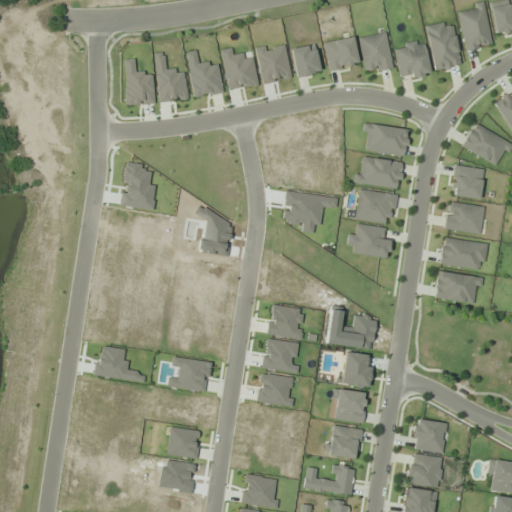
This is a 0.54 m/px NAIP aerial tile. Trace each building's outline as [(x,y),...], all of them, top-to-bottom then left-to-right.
[(494,35),(511,31),(511,0),(508,0),(488,4),(494,35)] [(482,3),(466,6),(466,10),(457,12),(463,49),(489,45),(482,3)] [(432,70),(458,65),(450,21),(424,26),(432,70)] [(390,68),(384,33),(357,37),(364,73),(390,68)] [(327,70),(355,66),(352,37),(323,41),(327,70)] [(393,44),(398,79),(427,75),(423,40),(393,44)] [(511,89),(492,101),(511,137),(511,89)] [(459,146),(492,166),(498,156),(503,159),(511,145),(473,122),(459,146)] [(407,129),(366,123),(362,150),(403,156),(407,129)] [(401,162),(358,156),(354,183),(397,190),(401,162)] [(448,194),(477,199),(482,169),(452,165),(448,194)] [(353,219),(384,223),(385,215),(392,215),(395,195),(357,189),(353,219)] [(443,228),(478,234),(483,207),(447,201),(443,228)] [(382,228),(354,224),(353,234),(347,234),(344,252),(385,259),(388,239),(380,238),(382,228)] [(436,264),(482,270),(485,243),(440,237),(436,264)] [(432,298),(475,304),(479,277),(436,271),(432,298)] [(364,392),(336,389),(333,420),(361,422),(364,392)] [(441,452),(444,423),(413,420),(410,449),(441,452)] [(328,458),(357,458),(357,427),(328,427),(328,458)] [(436,487),(440,458),(408,453),(404,483),(436,487)] [(511,463),(490,461),(487,491),(511,493),(511,463)] [(398,511),(430,511),(434,492),(403,486),(398,511)]
